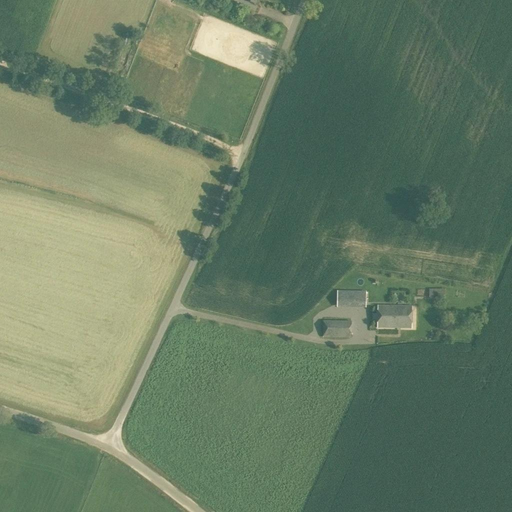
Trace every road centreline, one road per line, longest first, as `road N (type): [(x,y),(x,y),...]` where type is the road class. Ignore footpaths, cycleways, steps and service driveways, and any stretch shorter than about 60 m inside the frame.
road 1 (unclassified): [(108,447),(304,0)]
road 2 (track): [(0,62),(242,153)]
